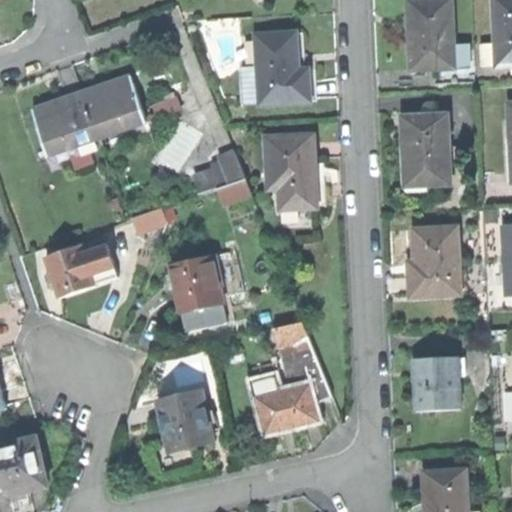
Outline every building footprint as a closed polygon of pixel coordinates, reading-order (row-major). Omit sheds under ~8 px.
[(411,35),(413,70),(443,68),(455,68),(455,45),(452,0),(412,0),(410,0),(411,35)] [(498,67),(511,65),(511,0),(494,0),(497,44),(498,67)] [(259,66),(261,102),(261,105),(312,102),(310,77),(300,78),(299,57),(298,33),(257,35),(259,66)] [(483,67),(498,67),(497,44),(482,44),(483,67)] [(469,45),(455,45),(455,68),(466,67),(470,67),(469,45)] [(244,103),(261,102),(259,66),(242,67),(244,103)] [(467,82),(466,67),(455,68),(443,68),(443,83),(467,82)] [(38,109),(53,155),(151,122),(136,76),(108,86),(60,102),(38,109)] [(409,164),(409,187),(450,186),(449,115),(402,115),(402,149),(409,149),(409,164)] [(314,136),(268,138),(269,173),(275,173),(276,188),(281,188),(282,209),(318,207),(316,167),(314,136)] [(220,161),(229,186),(246,180),(236,150),(218,156),(220,161)] [(201,195),(219,189),(229,186),(220,161),(212,163),(214,169),(194,176),(201,195)] [(219,189),(224,203),(251,194),(246,180),(229,186),(219,189)] [(136,219),(142,235),(171,225),(165,209),(136,219)] [(412,297),(461,294),(458,228),(415,230),(416,263),(410,263),(411,279),(412,297)] [(110,245),(87,253),(98,286),(121,278),(110,245)] [(50,257),(64,297),(78,293),(98,286),(87,253),(84,246),(50,257)] [(217,255),(172,266),(178,295),(183,315),(226,305),(222,288),(224,287),(217,255)] [(230,323),(226,305),(183,315),(187,333),(230,323)] [(274,328),(282,348),(311,342),(304,322),(274,328)] [(308,372),(311,386),(316,404),(333,397),(311,342),(282,348),(291,377),(308,372)] [(416,388),(417,411),(462,410),(460,357),(415,359),(416,388)] [(255,383),(260,398),(282,393),(278,377),(255,383)] [(259,398),(267,433),(293,427),(319,420),(316,404),(311,386),(282,393),(260,398),(259,398)] [(200,448),(215,445),(204,391),(161,399),(171,450),(172,454),(193,450),(200,448)] [(0,446),(0,497),(20,493),(49,486),(38,438),(0,446)] [(195,461),(193,450),(172,454),(171,450),(164,452),(167,467),(195,461)] [(432,504),(431,511),(471,511),(472,476),(425,476),(425,491),(425,504),(432,504)]
